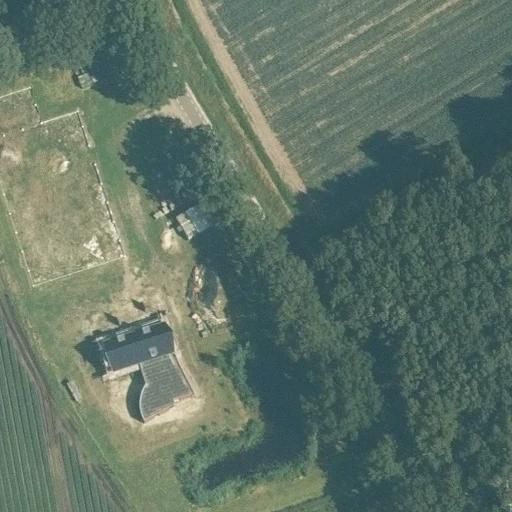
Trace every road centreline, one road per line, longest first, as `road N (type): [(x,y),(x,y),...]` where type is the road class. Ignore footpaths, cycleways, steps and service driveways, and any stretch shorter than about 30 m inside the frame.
road 1 (unclassified): [(426,511),(132,11)]
road 2 (track): [(511,124),(282,267)]
road 3 (unclassified): [(0,53),(132,11)]
